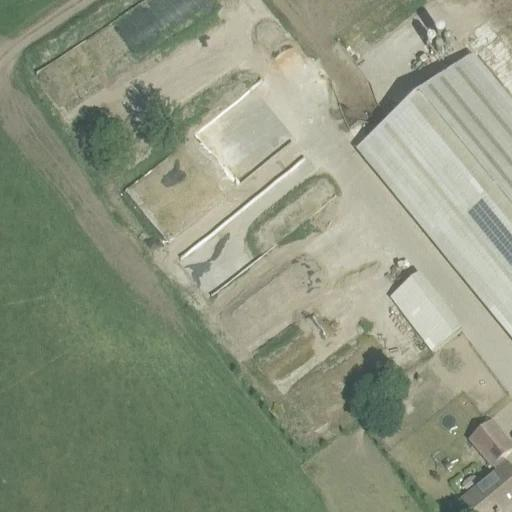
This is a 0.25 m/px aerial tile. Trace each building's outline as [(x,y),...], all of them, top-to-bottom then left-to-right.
[(511,114),(469,62),(359,152),(511,338),(511,114)] [(386,297),(430,354),(460,331),(416,274),(386,297)] [(511,453),(511,446),(493,422),(469,442),(491,470),(511,453)] [(463,502),(470,511),(509,511),(511,510),(511,472),(507,466),(463,502)] [(417,483),(428,497),(444,486),(433,472),(417,483)]
